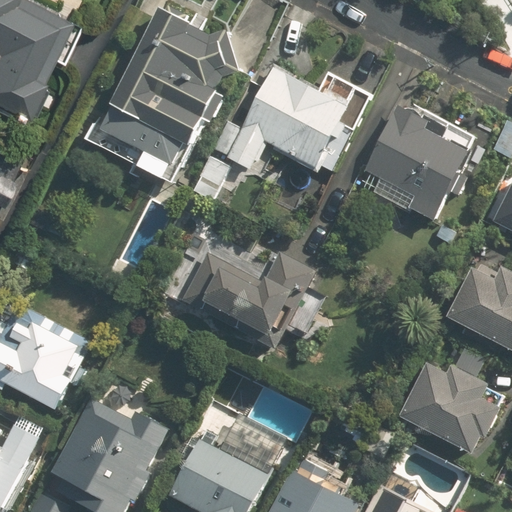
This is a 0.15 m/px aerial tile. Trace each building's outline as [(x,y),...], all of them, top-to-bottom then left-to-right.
[(0,0),(0,93),(28,107),(53,54),(65,60),(83,22),(36,0),(0,0)] [(226,79),(245,76),(237,35),(226,37),(164,7),(106,128),(149,149),(142,163),(178,180),(226,79)] [(337,173),(377,95),(330,70),(322,86),(278,64),(246,126),(240,123),(230,118),(214,150),(255,171),(260,163),(263,165),(273,146),(324,173),(326,169),(327,170),(329,168),(337,173)] [(365,186),(441,221),(480,137),(404,102),(365,186)] [(0,198),(1,199),(25,149),(0,136),(0,198)] [(241,170),(216,157),(198,193),(223,205),(241,170)] [(511,188),(497,219),(511,226),(511,188)] [(63,221),(38,208),(30,224),(55,237),(63,221)] [(277,266),(209,230),(173,297),(202,313),(206,305),(275,342),(315,266),(286,250),(277,266)] [(511,268),(508,266),(502,280),(478,268),(453,320),(511,347),(511,268)] [(330,300),(307,290),(291,326),(314,336),(330,300)] [(0,329),(0,375),(63,406),(73,384),(81,388),(91,367),(83,364),(95,338),(32,308),(26,322),(8,314),(0,329)] [(487,399),(493,388),(459,369),(453,380),(427,366),(402,412),(480,454),(505,409),(487,399)] [(94,398),(52,490),(45,487),(33,511),(78,511),(82,505),(96,511),(136,511),(177,425),(136,406),(132,415),(94,398)] [(48,437),(19,423),(5,450),(0,447),(0,511),(18,511),(41,468),(34,465),(48,437)] [(208,431),(178,496),(206,508),(204,511),(254,511),(277,462),(208,431)] [(337,491),(342,479),(299,459),(275,511),(360,511),(365,503),(337,491)] [(435,511),(383,487),(371,511),(435,511)]
